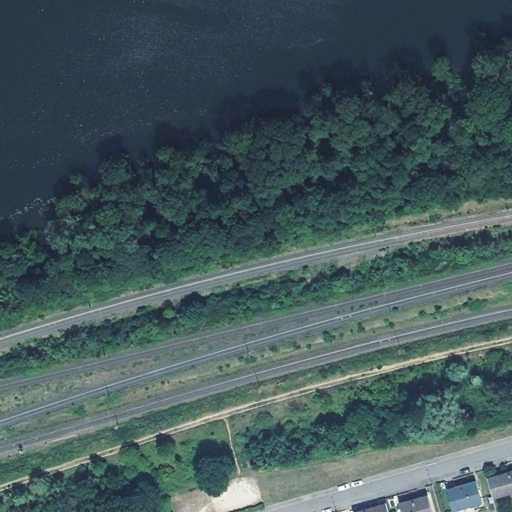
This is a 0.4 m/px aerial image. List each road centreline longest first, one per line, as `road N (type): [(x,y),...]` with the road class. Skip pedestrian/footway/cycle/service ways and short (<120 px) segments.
road 1 (track): [(511,341),(276,399),(0,489)]
road 2 (residential): [(296,511),(511,450)]
